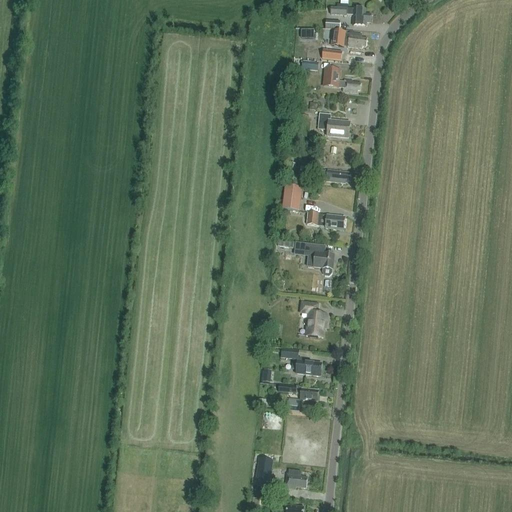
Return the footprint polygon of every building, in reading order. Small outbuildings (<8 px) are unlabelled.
[(347,9),(331,9),(331,17),(347,17),(347,16),(353,17),(353,28),(367,28),(367,25),(371,25),(371,15),(366,15),(366,10),(354,10),(347,10),(347,9)] [(326,22),(326,30),(340,31),(340,23),(326,22)] [(314,40),(314,32),(302,32),(302,40),(314,40)] [(333,32),(332,47),(344,49),(344,48),(344,46),(348,46),(348,48),(348,49),(362,50),(362,48),(366,48),(368,40),(362,39),(362,36),(350,34),(350,35),(346,35),(346,34),(333,32)] [(323,51),(322,59),(334,60),(335,52),(323,51)] [(318,73),(319,65),(304,63),(303,71),(318,73)] [(333,86),(340,87),(341,87),(344,90),(345,90),(344,93),(358,95),(358,92),(361,92),(362,85),(353,84),(353,82),(346,81),(345,83),(340,83),(342,72),(327,70),(326,76),(328,76),(327,84),(329,87),(333,87),(333,86)] [(332,124),(333,118),(321,116),(320,132),(329,133),(329,139),(350,141),(351,126),(332,124)] [(309,138),(311,119),(298,118),(296,137),(309,138)] [(296,164),(289,164),(287,180),(295,181),(296,164)] [(328,180),(328,184),(346,186),(347,183),(352,184),(352,175),(329,173),(312,171),(310,181),(324,183),(324,179),(328,180)] [(303,190),(286,188),(283,212),(300,214),(303,190)] [(344,230),(345,219),(327,217),(319,217),(319,216),(309,215),(307,227),(318,228),(326,229),(325,231),(339,232),(340,229),(344,230)] [(315,259),(314,269),(323,270),(323,274),(325,277),(329,278),(332,275),(332,271),(333,271),(334,256),(325,255),(326,248),(296,244),(293,244),(293,243),(279,242),(278,247),(295,250),(295,253),(309,254),(308,258),(315,259)] [(302,315),(311,316),(308,339),(325,341),(327,327),(328,327),(329,317),(318,316),(320,306),(304,305),(302,315)] [(322,370),(307,368),(307,364),(299,363),(300,353),(283,351),(282,360),(294,361),(293,371),(298,372),(297,376),(305,377),(321,379),(322,370)] [(279,386),(279,394),(286,394),(304,396),(303,402),(318,403),(319,393),(303,391),(304,389),(287,387),(279,386)] [(267,401),(258,400),(257,409),(266,410),(267,401)] [(299,414),(301,401),(289,400),(287,413),(299,414)] [(272,463),(259,461),(254,488),(268,490),(272,463)] [(291,476),(288,476),(287,490),(297,491),(298,489),(308,491),(309,480),(302,479),(302,474),(291,473),(291,476)]
